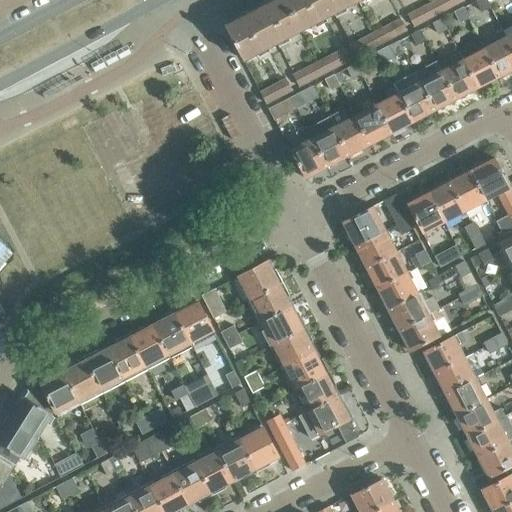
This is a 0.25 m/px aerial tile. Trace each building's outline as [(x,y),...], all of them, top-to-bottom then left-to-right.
[(243,59),(301,29),(286,0),(271,0),(225,24),(233,40),(232,40),(235,47),(236,46),(243,59)] [(286,0),(301,29),(357,0),(286,0)] [(447,9),(442,0),(436,0),(433,2),(439,13),(447,9)] [(455,5),(452,0),(442,0),(447,9),(455,5)] [(487,0),(475,0),(482,11),(491,6),(487,0)] [(439,13),(433,2),(424,6),(430,18),(439,13)] [(430,18),(424,6),(416,11),(422,22),(430,18)] [(463,7),(454,12),(459,22),(468,18),(463,7)] [(416,11),(408,15),(414,26),(422,22),(416,11)] [(442,18),(433,23),(438,33),(447,29),(442,18)] [(398,34),(407,30),(401,19),(393,23),(398,34)] [(384,27),(390,39),(398,34),(393,23),(384,27)] [(376,32),(382,43),(390,39),(384,27),(376,32)] [(420,29),(411,34),(416,45),(426,40),(420,29)] [(367,36),(373,47),(382,43),(376,32),(367,36)] [(359,40),(365,52),(373,47),(367,36),(359,40)] [(499,76),(511,69),(511,47),(506,36),(484,47),(499,76)] [(359,40),(351,45),(356,56),(365,52),(359,40)] [(475,52),(463,59),(477,87),(499,76),(484,47),(481,40),(471,45),(475,52)] [(399,41),(389,45),(395,56),(404,51),(399,41)] [(340,64),(349,60),(343,49),(335,53),(340,64)] [(453,64),(441,70),(456,99),(477,87),(463,59),(459,51),(449,56),(453,64)] [(377,52),(368,56),(374,67),(383,62),(377,52)] [(340,64),(335,53),(326,57),(332,69),(340,64)] [(332,69),(326,57),(318,62),(324,73),(332,69)] [(420,81),(434,110),(456,99),(441,70),(436,60),(426,65),(431,75),(420,81)] [(324,73),(318,62),(310,66),(315,77),(324,73)] [(355,63),(347,68),(352,78),(361,74),(355,63)] [(315,77),(310,66),(301,70),(307,82),(315,77)] [(301,70),(293,75),(299,86),(307,82),(301,70)] [(341,71),(334,74),(338,82),(345,79),(341,71)] [(334,74),(325,79),(330,90),(339,85),(338,82),(334,74)] [(283,94),(291,90),(285,78),(277,83),(283,94)] [(420,81),(398,93),(413,121),(434,110),(420,81)] [(268,87),(274,98),(283,94),(277,83),(268,87)] [(377,104),(391,132),(413,121),(398,93),(394,85),(385,90),(389,98),(377,104)] [(312,86),(300,92),(306,103),(317,97),(312,86)] [(268,87),(259,92),(265,103),(274,98),(268,87)] [(269,108),(275,119),(296,108),(290,97),(269,108)] [(377,104),(355,115),(370,144),(391,132),(377,104)] [(333,127),(348,155),(370,144),(355,115),(347,119),(342,108),(328,115),(334,126),(333,127)] [(290,149),(305,178),(327,166),(312,138),(305,126),(295,132),(301,143),(290,149)] [(333,127),(312,138),(327,166),(348,155),(333,127)] [(474,169),(472,170),(471,170),(486,200),(498,194),(509,215),(497,221),(503,234),(511,229),(511,193),(509,188),(510,187),(495,157),(485,163),(484,161),(473,167),(474,169)] [(465,211),(486,200),(471,170),(463,174),(462,173),(452,178),(453,180),(450,181),(465,211)] [(432,190),(429,192),(444,222),(465,211),(450,181),(442,185),(441,183),(431,189),(432,190)] [(444,222),(429,192),(421,196),(420,195),(413,198),(414,200),(407,204),(423,233),(444,222)] [(384,200),(396,223),(408,218),(395,194),(384,200)] [(372,206),(343,221),(348,232),(347,233),(352,243),(354,242),(355,245),(385,230),(372,206)] [(408,218),(396,223),(402,233),(413,227),(408,218)] [(475,220),(470,222),(465,225),(470,236),(480,231),(475,220)] [(385,230),(355,245),(359,253),(357,254),(363,264),(365,263),(367,268),(396,252),(385,230)] [(480,231),(470,236),(476,248),(486,243),(480,231)] [(440,266),(462,255),(456,244),(434,255),(440,266)] [(511,244),(502,249),(511,267),(511,244)] [(488,249),(479,254),(485,265),(494,260),(488,249)] [(430,260),(425,250),(416,254),(421,265),(430,260)] [(396,252),(367,268),(370,274),(368,275),(374,285),(375,284),(377,288),(407,272),(396,252)] [(266,261),(238,276),(250,299),(282,282),(275,269),(272,270),(266,261)] [(455,266),(459,273),(461,277),(469,273),(464,262),(455,266)] [(407,272),(377,288),(381,295),(379,296),(385,307),(386,305),(387,308),(417,293),(407,272)] [(469,273),(461,277),(466,287),(474,282),(469,273)] [(282,282),(250,299),(262,322),(291,307),(285,297),(289,295),(282,282)] [(482,296),(476,285),(467,290),(473,301),(482,296)] [(214,288),(201,295),(214,318),(226,312),(214,288)] [(473,301),(467,290),(459,295),(464,305),(473,301)] [(417,293),(387,308),(391,316),(390,317),(396,328),(398,327),(400,331),(429,315),(417,293)] [(511,295),(511,296),(503,300),(508,311),(511,308),(511,295)] [(186,303),(173,309),(190,342),(212,330),(197,300),(196,300),(197,302),(188,306),(186,303)] [(494,305),(499,315),(508,311),(503,300),(494,305)] [(291,307),(262,322),(273,344),(306,327),(298,313),(295,315),(291,307)] [(152,325),(167,353),(190,342),(173,309),(159,316),(161,320),(152,325)] [(429,315),(400,331),(403,337),(401,338),(406,349),(408,348),(410,351),(440,336),(429,315)] [(141,326),(128,333),(145,365),(167,353),(152,325),(143,330),(141,326)] [(225,341),(238,334),(233,325),(220,332),(225,341)] [(306,327),(273,344),(285,366),(314,351),(308,342),(312,340),(306,327)] [(145,365),(128,333),(114,340),(117,344),(107,348),(124,380),(125,382),(133,377),(130,373),(145,365)] [(225,341),(229,349),(242,342),(238,334),(225,341)] [(435,374),(465,358),(453,335),(423,351),(427,359),(426,359),(431,370),(433,369),(435,374)] [(503,335),(495,339),(500,350),(509,346),(503,335)] [(500,350),(495,339),(485,344),(491,355),(500,350)] [(116,385),(124,380),(107,348),(99,353),(97,349),(83,356),(100,389),(114,381),(116,385)] [(314,351),(285,366),(297,389),(329,372),(322,358),(318,360),(314,351)] [(474,354),(465,358),(435,374),(438,380),(437,381),(442,391),(444,390),(446,394),(476,378),(484,374),(474,354)] [(100,389),(83,356),(70,363),(72,367),(63,371),(77,400),(100,389)] [(240,383),(233,370),(224,375),(231,388),(240,383)] [(248,386),(261,379),(256,370),(243,377),(248,386)] [(38,380),(40,383),(55,411),(55,412),(77,400),(63,371),(54,376),(52,373),(38,380)] [(329,372),(297,389),(308,411),(336,396),(332,387),(335,385),(329,372)] [(457,415),(487,399),(476,378),(446,394),(449,400),(448,401),(453,412),(455,411),(457,415)] [(248,386),(252,393),(265,386),(261,379),(248,386)] [(210,382),(187,393),(188,394),(194,407),(203,402),(217,395),(210,382)] [(55,411),(40,383),(26,390),(27,391),(18,406),(15,404),(6,417),(37,436),(50,414),(50,413),(55,411)] [(249,402),(242,388),(234,393),(241,406),(249,402)] [(194,407),(188,394),(179,398),(186,411),(194,407)] [(336,396),(308,411),(320,433),(352,417),(345,403),(341,405),(336,396)] [(487,399),(457,415),(458,417),(456,418),(462,429),(463,428),(467,436),(497,420),(506,416),(500,406),(492,410),(487,399)] [(150,430),(167,421),(160,408),(143,417),(150,430)] [(205,408),(197,412),(204,425),(212,421),(205,408)] [(204,425),(197,412),(189,416),(196,429),(204,425)] [(271,430),(284,423),(280,415),(267,422),(271,430)] [(0,433),(0,455),(14,464),(16,465),(21,456),(23,457),(37,436),(6,417),(0,426),(0,430),(1,432),(0,433)] [(150,430),(143,417),(135,422),(141,434),(150,430)] [(478,457),(508,441),(497,420),(467,436),(469,438),(467,439),(472,450),(474,449),(478,457)] [(305,463),(296,446),(284,423),(271,430),(291,471),(305,463)] [(263,428),(240,439),(256,471),(270,464),(268,461),(277,456),(263,428)] [(161,431),(152,436),(159,449),(161,447),(166,456),(172,453),(161,431)] [(107,436),(99,440),(105,453),(113,449),(107,436)] [(159,449),(152,436),(144,440),(151,453),(159,449)] [(256,471),(240,439),(217,451),(232,480),(242,474),(244,478),(256,471)] [(105,453),(99,440),(90,445),(97,457),(105,453)] [(490,478),(511,466),(511,448),(508,441),(478,457),(480,460),(478,461),(484,471),(486,470),(490,478)] [(78,450),(55,461),(61,475),(84,464),(78,450)] [(217,451),(195,463),(212,495),(225,488),(223,484),(232,480),(217,451)] [(116,454),(108,459),(115,472),(123,467),(116,454)] [(14,464),(0,455),(0,469),(8,474),(14,464)] [(115,472),(108,459),(99,463),(106,476),(115,472)] [(212,495),(195,463),(182,470),(180,465),(171,470),(187,503),(197,498),(199,501),(212,495)] [(164,479),(150,486),(164,511),(178,511),(180,511),(178,508),(187,503),(171,470),(162,475),(164,479)] [(511,499),(511,473),(511,474),(482,489),(483,492),(482,493),(488,504),(489,503),(493,510),(511,499)] [(71,478),(63,482),(70,495),(78,491),(71,478)] [(382,479),(352,494),(360,511),(369,511),(393,500),(392,499),(394,497),(390,489),(387,489),(382,479)] [(70,495),(63,482),(55,486),(61,499),(70,495)] [(134,489),(126,493),(135,511),(164,511),(150,486),(137,493),(134,489)] [(0,508),(8,505),(0,487),(0,508)] [(114,494),(118,503),(105,510),(106,511),(135,511),(126,493),(123,489),(114,494)] [(511,511),(511,499),(493,510),(493,511),(511,511)] [(401,511),(399,511),(393,500),(369,511),(401,511)] [(31,511),(26,501),(18,505),(21,511),(31,511)]
